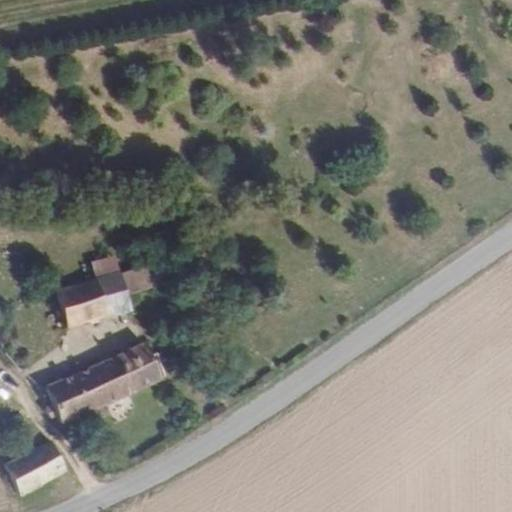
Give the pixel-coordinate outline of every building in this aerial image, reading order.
[(129,301),(166,289),(156,260),(118,270),(129,301)] [(114,305),(129,301),(118,270),(117,268),(102,272),(114,305)] [(95,274),(107,308),(114,305),(102,272),(95,274)] [(95,274),(50,289),(60,323),(107,308),(95,274)] [(41,395),(61,417),(106,404),(161,385),(153,360),(149,346),(51,376),(52,390),(41,395)] [(46,440),(7,465),(24,495),(65,470),(46,440)]
